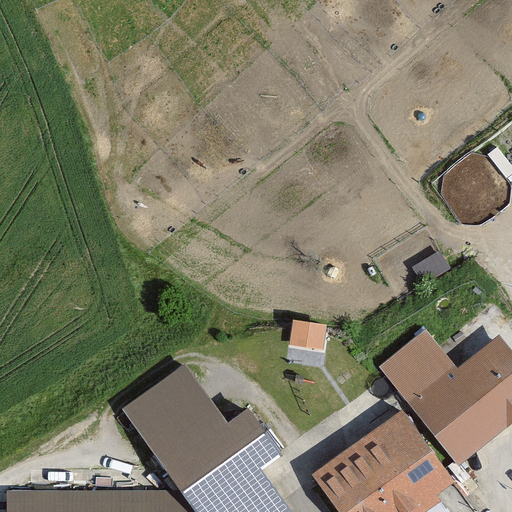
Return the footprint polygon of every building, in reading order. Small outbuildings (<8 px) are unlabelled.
[(439,245),(413,262),(423,279),(450,262),(439,245)] [(329,324),(292,318),(287,345),(324,351),(329,324)] [(403,399),(453,462),(511,415),(511,349),(498,332),(456,364),(425,325),(376,364),(403,399)] [(188,356),(119,404),(178,489),(193,511),(292,511),(258,463),(279,449),(246,401),(228,414),(188,356)] [(403,399),(309,469),(340,511),(410,511),(460,475),(453,462),(403,399)] [(193,511),(178,489),(6,489),(5,511),(193,511)]
